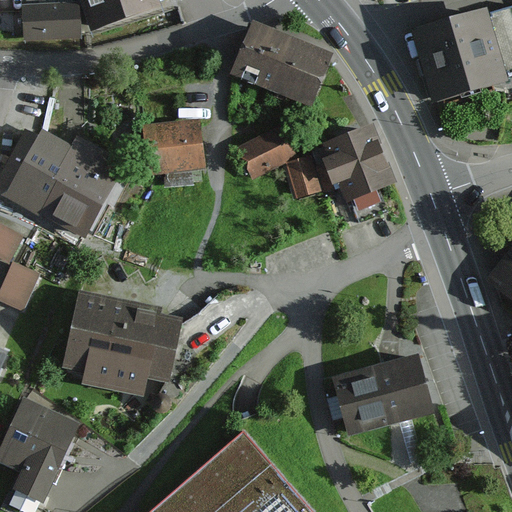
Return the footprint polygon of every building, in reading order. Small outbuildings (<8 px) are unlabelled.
[(75,0),(80,3),(96,41),(162,14),(157,0),(75,0)] [(22,7),(23,48),(82,46),(81,5),(55,6),(22,7)] [(410,38),(432,108),(508,85),(506,78),(511,76),(511,6),(459,23),(410,38)] [(248,44),(233,80),(310,112),(331,60),(255,28),(248,44)] [(140,128),(146,178),(205,171),(200,121),(140,128)] [(253,181),(295,161),(279,128),(237,148),(253,181)] [(111,212),(134,172),(103,154),(77,140),(73,147),(42,129),(34,143),(23,137),(0,177),(0,197),(40,220),(41,217),(87,244),(106,209),(111,212)] [(371,132),(313,155),(319,168),(316,169),(325,194),(340,188),(347,205),(352,204),(360,225),(388,214),(380,193),(394,188),(371,132)] [(311,159),(285,167),(294,201),(321,193),(311,159)] [(0,259),(10,264),(24,238),(0,224),(0,259)] [(511,255),(494,277),(511,291),(511,255)] [(40,275),(14,265),(0,299),(0,301),(25,312),(40,275)] [(158,316),(80,301),(66,372),(88,376),(86,387),(144,398),(147,383),(169,387),(180,328),(157,323),(158,316)] [(337,410),(345,440),(433,417),(416,357),(329,380),(337,410)] [(83,429),(24,400),(0,449),(0,464),(17,473),(8,492),(44,509),(69,457),(83,429)] [(305,511),(242,439),(159,511),(305,511)]
